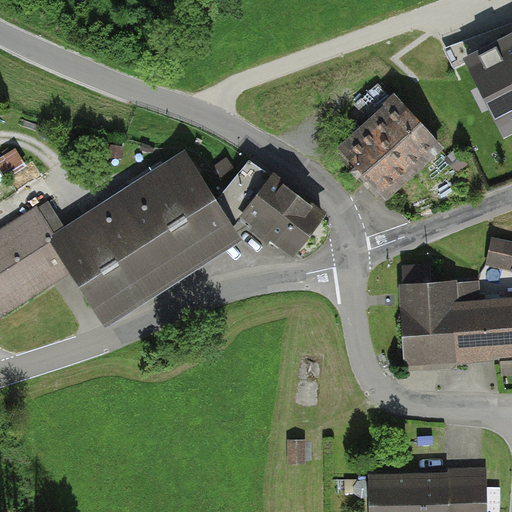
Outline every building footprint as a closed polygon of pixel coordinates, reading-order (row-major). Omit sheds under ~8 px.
[(511,32),(471,53),(511,135),(511,32)] [(364,117),(390,95),(380,82),(354,104),(364,117)] [(391,198),(448,149),(409,103),(351,152),(391,198)] [(0,202),(16,192),(8,180),(22,170),(11,153),(0,160),(0,202)] [(109,322),(244,240),(191,153),(56,236),(109,322)] [(272,177),(252,162),(224,198),(245,213),(272,177)] [(302,255),(332,212),(280,175),(249,217),(302,255)] [(0,300),(5,310),(67,273),(45,236),(56,229),(53,223),(62,217),(52,200),(0,230),(0,300)] [(511,243),(497,239),(490,265),(511,271),(511,243)] [(511,363),(511,304),(481,306),(481,288),(430,290),(429,273),(404,275),(408,368),(511,363)] [(490,511),(491,471),(372,471),(372,511),(490,511)]
